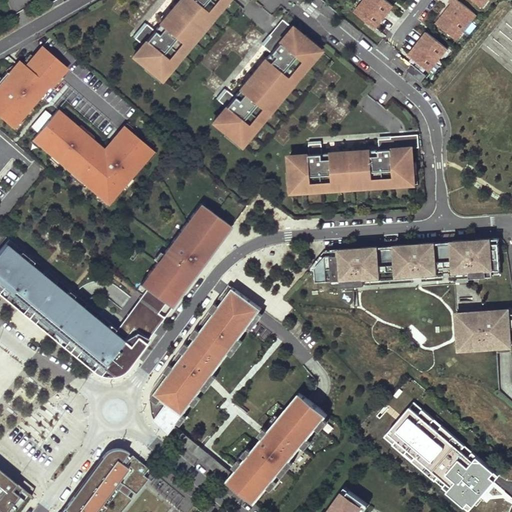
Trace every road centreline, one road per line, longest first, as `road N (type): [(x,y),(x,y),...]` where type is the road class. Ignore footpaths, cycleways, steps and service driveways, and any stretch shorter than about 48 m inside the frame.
road 1 (residential): [(144,370),(223,263),(247,247),(275,237),(443,225)]
road 2 (residential): [(298,0),(427,109),(436,130),(443,225)]
road 3 (residential): [(0,330),(102,397)]
